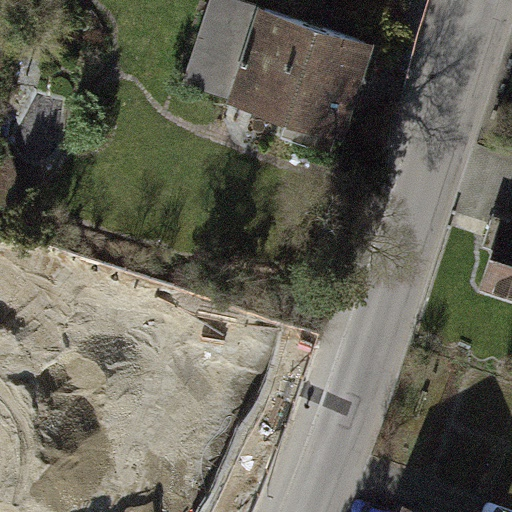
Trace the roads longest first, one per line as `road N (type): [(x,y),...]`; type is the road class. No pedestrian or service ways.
road 1 (residential): [(309,511),(484,0)]
road 2 (unknown): [(162,329),(350,402)]
